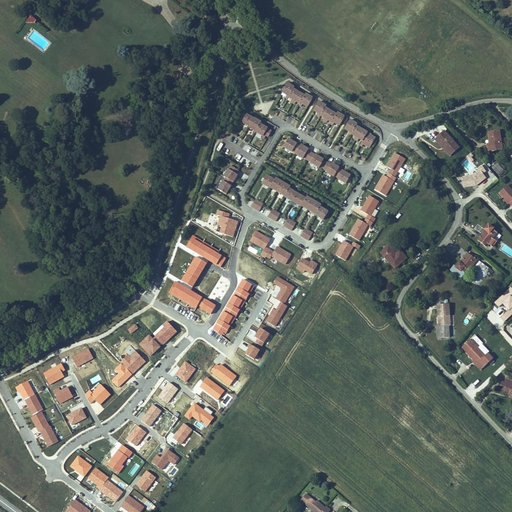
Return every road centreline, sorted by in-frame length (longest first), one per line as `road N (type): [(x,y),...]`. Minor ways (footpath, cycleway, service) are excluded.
road 1 (residential): [(511,442),(399,318),(399,297),(451,231),(458,208),(439,173),(393,128)]
road 2 (tertiary): [(139,293),(157,263),(232,21)]
road 3 (unclassified): [(232,21),(306,81),(393,128)]
road 4 (residential): [(367,174),(324,244),(311,246),(251,211)]
road 5 (tertiary): [(0,370),(139,293)]
road 6 (residential): [(367,174),(292,129),(280,132),(261,163)]
road 7 (unclassified): [(393,128),(482,100),(511,100)]
